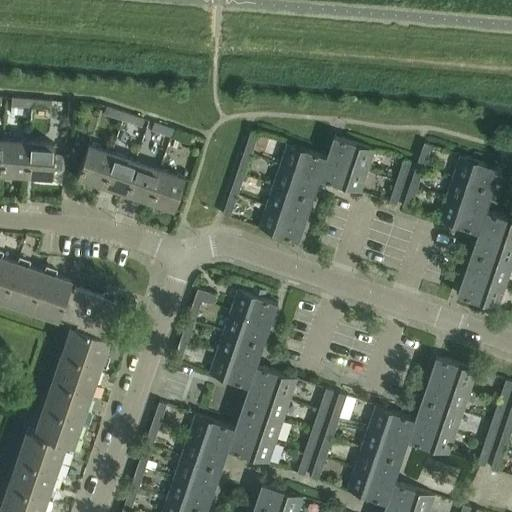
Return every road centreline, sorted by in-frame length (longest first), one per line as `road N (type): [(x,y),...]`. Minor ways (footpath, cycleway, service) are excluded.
road 1 (track): [(0,26),(511,69)]
road 2 (residential): [(184,257),(242,249),(511,343)]
road 3 (residential): [(94,511),(184,257)]
road 4 (residential): [(184,257),(108,230),(0,220)]
